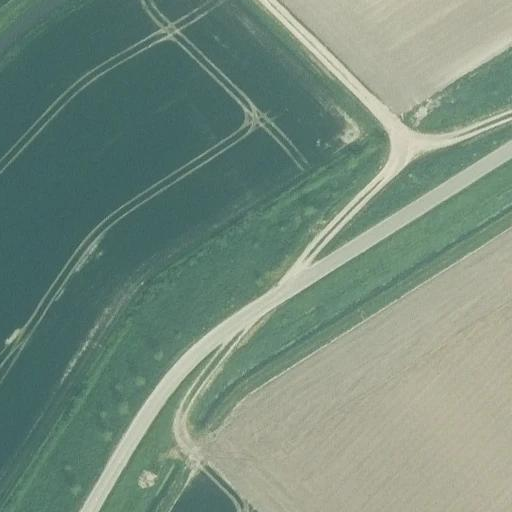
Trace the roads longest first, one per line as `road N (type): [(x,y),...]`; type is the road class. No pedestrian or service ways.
road 1 (unclassified): [(86,511),(165,387),(202,348),(511,145)]
road 2 (track): [(511,114),(459,140),(409,148),(297,279)]
road 3 (track): [(260,0),(409,148)]
road 4 (track): [(255,310),(180,413),(180,434),(196,454)]
